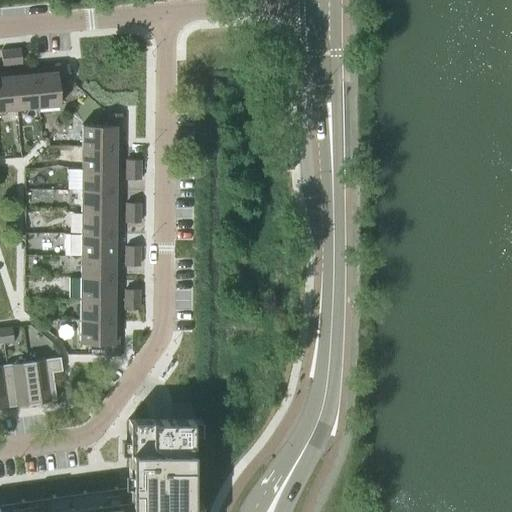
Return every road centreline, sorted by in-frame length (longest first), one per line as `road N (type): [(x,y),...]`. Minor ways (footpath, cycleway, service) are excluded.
road 1 (residential): [(0,450),(89,436),(162,336),(170,15)]
road 2 (tertiary): [(272,511),(321,416),(329,361),(325,1)]
road 3 (residential): [(0,30),(170,15)]
road 4 (residential): [(170,15),(325,1)]
